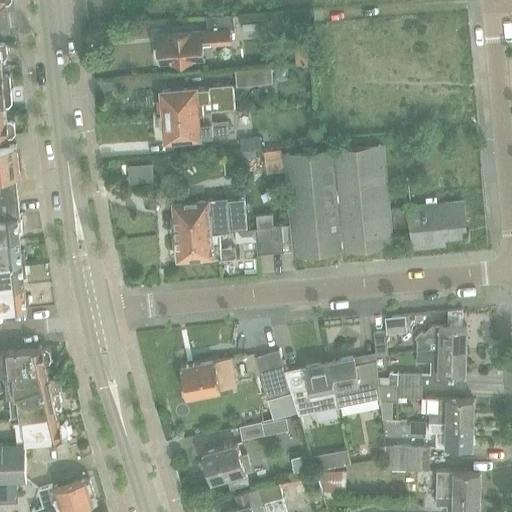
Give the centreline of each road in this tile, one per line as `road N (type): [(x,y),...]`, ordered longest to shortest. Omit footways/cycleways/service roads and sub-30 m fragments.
road 1 (residential): [(96,317),(509,270)]
road 2 (tertiary): [(96,317),(49,18)]
road 3 (residential): [(509,270),(490,0)]
road 4 (tertiary): [(150,511),(96,317)]
